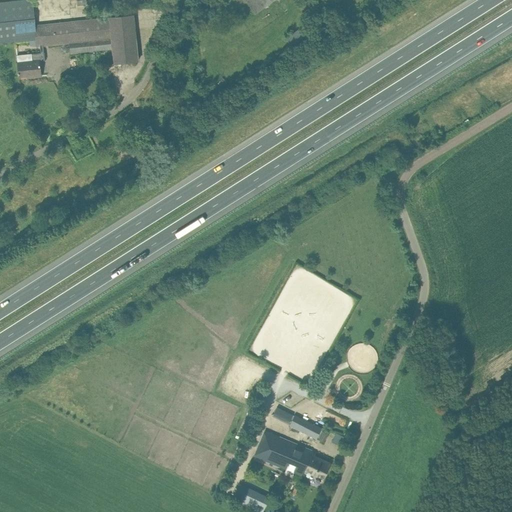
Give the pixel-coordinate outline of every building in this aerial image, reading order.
[(13,0),(0,1),(0,43),(37,40),(35,24),(32,0),(13,0)] [(246,0),(247,1),(255,13),(274,0),(246,0)] [(133,15),(108,17),(112,46),(113,63),(138,61),(133,15)] [(108,17),(35,24),(37,40),(37,46),(70,43),(71,53),(98,50),(98,48),(112,46),(108,17)] [(18,74),(19,77),(33,75),(33,77),(41,76),(39,61),(45,60),(43,46),(39,46),(39,52),(16,54),(18,72),(17,72),(18,74)] [(147,135),(127,144),(134,159),(154,150),(147,135)] [(277,407),(273,417),(288,424),(293,415),(277,407)] [(289,425),(316,439),(321,429),(294,415),(289,425)] [(288,469),(292,471),(302,474),(304,469),(324,478),(330,463),(310,454),(311,451),(265,432),(255,455),(288,469)] [(328,434),(322,432),(318,440),(324,442),(328,434)] [(236,464),(230,461),(226,470),(232,473),(236,464)] [(298,481),(292,493),(301,497),(307,485),(298,481)] [(235,503),(254,511),(264,511),(267,507),(269,501),(241,488),(235,503)]
